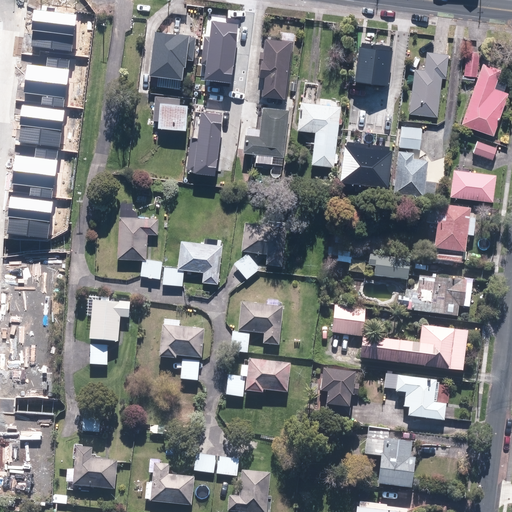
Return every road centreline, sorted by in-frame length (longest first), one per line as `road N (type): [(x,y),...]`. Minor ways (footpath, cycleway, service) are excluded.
road 1 (residential): [(484,511),(511,297)]
road 2 (residential): [(0,137),(10,29),(4,0)]
